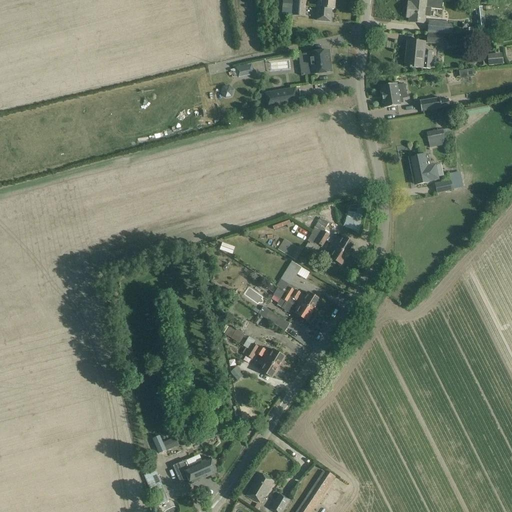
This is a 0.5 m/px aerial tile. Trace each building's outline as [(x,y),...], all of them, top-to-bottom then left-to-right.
[(305,0),(294,0),(293,19),(305,19),(305,0)] [(321,0),(321,8),(316,7),(315,21),(330,22),(331,9),(334,9),(334,0),(321,0)] [(426,0),(411,0),(412,4),(409,3),(407,18),(410,18),(409,22),(424,24),(425,17),(430,18),(431,9),(442,10),(443,0),(442,0),(428,0),(426,0)] [(429,22),(428,32),(444,34),(445,23),(429,22)] [(443,35),(427,34),(427,44),(443,45),(443,35)] [(423,43),(408,41),(405,67),(409,68),(411,69),(411,68),(431,70),(432,52),(423,51),(423,43)] [(328,51),(310,53),(313,74),(331,72),(328,51)] [(503,65),(502,54),(487,55),(488,66),(503,65)] [(251,66),(236,70),(238,78),(253,74),(251,66)] [(466,70),(467,78),(474,77),(473,69),(466,70)] [(400,105),(397,84),(380,87),(381,87),(382,94),(382,95),(383,100),(384,108),(401,106),(401,105),(400,105)] [(231,96),(229,87),(223,89),(225,98),(231,96)] [(297,102),(295,89),(265,95),(268,107),(297,102)] [(439,101),(439,98),(419,101),(421,111),(449,106),(448,99),(439,101)] [(488,109),(487,104),(464,109),(464,113),(488,109)] [(451,137),(450,129),(443,131),(442,129),(426,133),(429,148),(445,145),(444,139),(451,137)] [(427,166),(424,155),(409,158),(412,173),(414,173),(417,185),(439,180),(436,164),(427,166)] [(461,188),(458,173),(449,174),(451,181),(435,184),(437,194),(453,191),(453,190),(461,188)] [(353,230),(359,232),(364,205),(358,204),(353,230)] [(316,206),(291,214),(293,220),(318,212),(318,211),(316,206)] [(290,224),(289,220),(272,226),(274,230),(287,226),(288,229),(294,227),(293,223),(290,224)] [(329,236),(323,232),(320,237),(326,241),(329,236)] [(462,232),(456,238),(461,243),(467,237),(462,232)] [(325,243),(312,235),(308,242),(315,246),(316,243),(322,247),(325,243)] [(335,237),(331,244),(348,255),(354,244),(342,236),(340,240),(335,237)] [(301,250),(299,249),(298,248),(284,240),(278,250),(296,261),(300,255),(301,250)] [(235,248),(222,243),(220,250),(232,255),(235,248)] [(348,255),(331,244),(326,251),(331,254),(329,258),(341,265),(348,255)] [(292,262),(287,269),(297,275),(302,268),(292,262)] [(280,280),(276,287),(278,288),(285,292),(301,303),(313,311),(320,300),(311,295),(307,292),(305,296),(301,293),(300,293),(295,290),(295,291),(289,287),(290,286),(280,280)] [(277,288),(274,294),(281,299),(285,292),(278,288),(277,288)] [(281,299),(277,305),(289,313),(291,311),(299,316),(296,321),(303,325),(306,321),(307,321),(313,311),(301,303),(285,292),(281,299)] [(263,307),(260,311),(258,314),(285,332),(290,325),(263,307)] [(179,321),(178,313),(170,314),(172,322),(179,321)] [(234,331),(229,328),(225,335),(230,338),(239,344),(245,335),(235,329),(234,331)] [(255,341),(249,337),(243,346),(278,368),(285,357),(272,349),(270,353),(265,350),(259,347),(253,344),(255,341)] [(255,354),(245,348),(242,353),(252,360),(255,354)] [(278,368),(260,357),(256,363),(262,367),(259,371),(272,378),(278,368)] [(231,373),(237,381),(243,377),(236,368),(231,373)] [(175,437),(163,443),(166,451),(179,445),(175,437)] [(217,473),(211,458),(189,468),(185,460),(173,466),(180,483),(188,479),(190,484),(217,473)] [(169,501),(156,471),(145,475),(158,506),(169,501)] [(335,477),(327,472),(300,511),(311,511),(330,484),(335,477)] [(274,481),(260,473),(246,495),(259,503),(268,488),(269,489),(274,481)] [(282,511),(289,500),(279,494),(270,510),(273,511),(282,511)]
